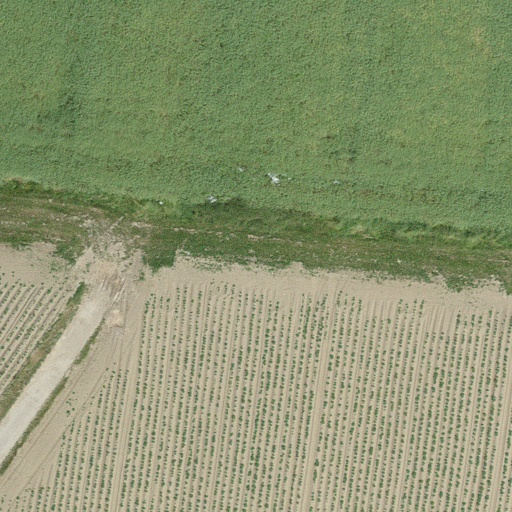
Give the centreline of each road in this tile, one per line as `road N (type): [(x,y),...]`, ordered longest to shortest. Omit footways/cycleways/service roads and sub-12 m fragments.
road 1 (track): [(0,428),(149,218)]
road 2 (track): [(0,168),(51,168),(149,218)]
